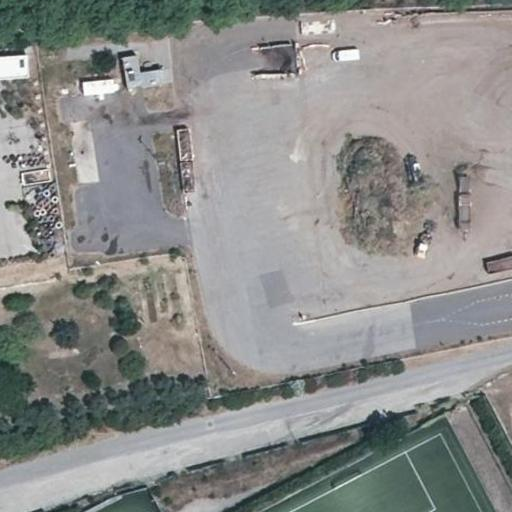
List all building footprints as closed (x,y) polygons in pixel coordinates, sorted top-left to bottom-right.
[(299,47),(282,45),(279,75),(296,77),(299,47)] [(0,51),(0,77),(31,76),(30,50),(0,51)] [(123,52),(125,86),(161,84),(160,66),(139,68),(138,51),(123,52)] [(117,75),(89,78),(90,92),(119,89),(117,75)] [(55,82),(57,97),(88,93),(86,78),(55,82)]
